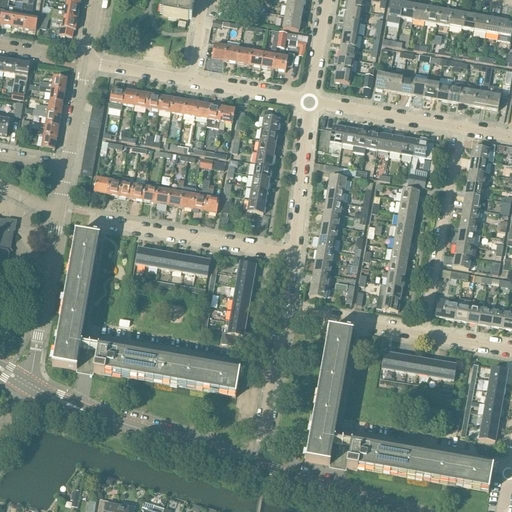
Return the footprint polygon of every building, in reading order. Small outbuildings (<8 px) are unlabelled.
[(67,0),(66,6),(79,8),(80,0),(67,0)] [(165,0),(163,17),(188,21),(191,0),(165,0)] [(304,0),(287,0),(287,6),(303,9),(304,0)] [(364,1),(359,0),(348,0),(347,10),(362,13),(364,1)] [(4,1),(0,25),(0,26),(12,29),(15,10),(8,8),(9,2),(4,1)] [(390,2),(386,24),(399,27),(400,20),(403,5),(397,4),(397,2),(392,1),(392,3),(391,3),(391,2),(390,2)] [(15,10),(12,29),(23,31),(28,5),(23,4),(21,11),(15,10)] [(33,6),(28,5),(23,31),(36,33),(38,19),(31,18),(33,6)] [(415,7),(403,5),(400,20),(412,22),(415,7)] [(53,11),(52,16),(77,20),(79,8),(66,6),(65,13),(53,11)] [(303,9),(287,6),(285,18),(300,21),(303,9)] [(412,22),(425,24),(427,9),(415,7),(412,22)] [(425,24),(437,26),(439,11),(427,9),(425,24)] [(362,13),(347,10),(345,22),(360,25),(362,13)] [(437,26),(449,28),(452,13),(439,11),(437,26)] [(449,28),(461,31),(464,15),(452,13),(449,28)] [(461,31),(473,33),(476,18),(464,15),(461,31)] [(52,16),(51,20),(63,22),(62,29),(60,29),(59,37),(72,39),(73,32),(75,32),(77,20),(52,16)] [(476,18),(473,33),(486,35),(488,20),(487,20),(487,17),(481,16),(481,18),(476,18)] [(300,21),(285,18),(282,30),(298,33),(300,21)] [(486,35),(498,37),(501,22),(488,20),(486,35)] [(360,25),(345,22),(343,35),(358,37),(360,25)] [(498,37),(497,43),(510,45),(511,39),(511,30),(511,23),(501,22),(498,37)] [(278,38),(277,50),(284,51),(286,41),(285,41),(286,35),(279,34),(278,38)] [(340,36),(339,42),(341,42),(341,47),(356,50),(358,37),(343,35),(342,36),(340,36)] [(224,63),(227,48),(214,46),(211,61),(224,63)] [(356,50),(341,47),(338,59),(354,62),(356,50)] [(224,63),(236,65),(238,50),(227,48),(224,63)] [(236,65),(248,67),(251,53),(238,50),(236,65)] [(260,69),(272,71),(275,57),(276,51),(271,51),(271,56),(263,55),(260,69)] [(248,67),(260,69),(263,55),(251,53),(248,67)] [(275,57),(272,71),(285,74),(286,68),(292,69),(294,57),(288,56),(288,59),(275,57)] [(351,74),(354,62),(338,59),(336,72),(351,74)] [(3,75),(15,77),(17,63),(6,61),(3,75)] [(14,83),(14,85),(19,86),(19,82),(27,84),(30,66),(17,63),(15,77),(14,83)] [(349,87),(351,74),(336,72),(334,83),(334,84),(349,87)] [(375,91),(387,93),(390,78),(391,73),(386,72),(385,77),(377,76),(374,91),(375,91)] [(371,90),(373,78),(368,77),(366,76),(364,89),(371,90)] [(40,84),(39,88),(46,89),(52,90),(65,93),(67,80),(54,78),(52,85),(40,84)] [(390,78),(387,93),(399,96),(402,80),(390,78)] [(412,98),(415,83),(402,80),(399,96),(412,98)] [(426,85),(415,83),(412,98),(424,100),(426,85)] [(448,104),(461,106),(464,87),(464,86),(452,84),(451,89),(448,104)] [(436,102),(439,87),(426,85),(424,100),(436,102)] [(473,108),(476,93),(469,92),(470,87),(464,86),(464,87),(461,106),(473,108)] [(451,89),(439,87),(436,102),(448,104),(451,89)] [(109,104),(108,110),(121,112),(122,106),(124,92),(120,91),(120,89),(112,88),(112,90),(109,104)] [(488,96),(485,111),(497,113),(498,113),(500,98),(493,96),(495,89),(489,88),(488,95),(488,96)] [(46,89),(45,94),(51,95),(50,102),(63,104),(65,93),(52,90),(46,89)] [(122,106),(134,109),(137,94),(124,92),(122,106)] [(488,96),(488,95),(476,93),(473,108),(485,111),(488,96)] [(12,94),(11,100),(23,103),(25,96),(12,94)] [(134,109),(146,111),(149,96),(137,94),(134,109)] [(146,111),(159,113),(161,98),(149,96),(146,111)] [(159,113),(171,115),(173,101),(161,98),(159,113)] [(171,115),(183,117),(186,103),(173,101),(171,115)] [(36,107),(35,111),(61,116),(63,104),(50,102),(48,109),(36,107)] [(183,117),(195,119),(198,105),(186,103),(183,117)] [(16,105),(14,119),(20,120),(23,106),(16,105)] [(208,121),(210,107),(198,105),(195,119),(207,121),(208,121)] [(92,112),(103,114),(104,108),(93,106),(92,112)] [(207,121),(206,129),(218,131),(222,109),(210,107),(208,121),(207,121)] [(218,131),(218,135),(223,136),(225,124),(232,126),(235,111),(222,109),(218,131)] [(33,111),(32,117),(47,119),(45,126),(59,128),(61,116),(35,111),(33,111)] [(236,126),(242,127),(244,115),(238,114),(236,126)] [(262,131),(278,133),(280,121),(271,120),(272,115),(265,114),(262,131)] [(0,120),(0,137),(6,138),(9,122),(0,120)] [(32,130),(31,135),(37,137),(43,138),(57,140),(59,128),(45,126),(44,132),(32,130)] [(342,146),(344,130),(332,128),(330,144),(342,146)] [(353,148),(356,132),(344,130),(342,146),(353,148)] [(260,143),(275,145),(278,133),(262,131),(260,143)] [(354,148),(353,154),(364,156),(365,150),(368,135),(356,132),(353,148),(354,148)] [(365,150),(377,152),(380,137),(368,135),(365,150)] [(377,152),(389,155),(392,139),(380,137),(377,152)] [(54,152),(57,140),(43,138),(41,150),(54,152)] [(146,143),(145,148),(152,149),(153,144),(154,139),(147,138),(146,143)] [(389,155),(401,157),(404,141),(392,139),(389,155)] [(413,159),(411,167),(416,167),(418,160),(425,161),(428,145),(428,141),(420,140),(420,144),(415,143),(413,159)] [(404,141),(401,157),(413,159),(415,143),(404,141)] [(258,154),(273,157),(275,145),(260,143),(258,154)] [(473,149),(471,161),(487,164),(489,153),(494,153),(495,148),(478,145),(478,150),(473,149)] [(84,153),(96,155),(97,149),(85,147),(84,153)] [(95,161),(96,155),(84,153),(83,159),(95,161)] [(273,157),(258,154),(255,166),(271,169),(273,157)] [(95,161),(83,159),(82,165),(94,167),(95,161)] [(201,161),(199,169),(202,170),(211,172),(211,171),(213,163),(204,162),(201,161)] [(487,164),(471,161),(469,173),(485,176),(487,164)] [(213,163),(211,171),(224,173),(225,165),(213,163)] [(94,167),(82,165),(81,171),(93,173),(94,167)] [(253,178),(269,181),(271,169),(255,166),(253,178)] [(337,175),(338,169),(325,167),(324,173),(337,175)] [(92,179),(93,173),(81,171),(80,177),(92,179)] [(408,188),(424,191),(425,185),(426,179),(414,177),(415,172),(410,171),(409,182),(408,188)] [(485,176),(469,173),(467,185),(483,188),(485,176)] [(251,190),(267,192),(269,181),(253,178),(251,190)] [(328,190),(344,193),(346,181),(330,178),(328,190)] [(106,196),(108,182),(96,180),(94,194),(106,196)] [(131,201),(133,186),(134,182),(121,180),(120,184),(121,184),(118,199),(131,201)] [(121,184),(120,184),(108,182),(106,196),(118,199),(121,184)] [(170,193),(167,207),(179,209),(182,195),(183,189),(184,183),(179,182),(177,194),(170,193)] [(194,197),(192,211),(204,213),(208,187),(209,183),(204,182),(202,193),(195,192),(194,197)] [(483,188),(467,185),(465,197),(481,200),(483,188)] [(131,201),(143,203),(146,188),(133,186),(131,201)] [(216,216),(219,201),(212,200),(214,188),(208,187),(204,213),(216,216)] [(143,203),(155,205),(158,191),(146,188),(143,203)] [(182,195),(179,209),(192,211),(194,197),(195,192),(195,191),(183,189),(182,195)] [(249,202),(265,204),(267,192),(251,190),(249,202)] [(328,190),(326,202),(342,205),(344,193),(328,190)] [(397,190),(396,195),(402,196),(401,203),(417,205),(419,194),(397,190)] [(155,205),(167,207),(170,193),(158,191),(155,205)] [(481,200),(465,197),(463,209),(479,212),(481,200)] [(265,204),(249,202),(247,214),(242,213),(241,220),(254,222),(255,215),(263,216),(265,204)] [(326,202),(324,214),(340,217),(342,205),(326,202)] [(223,203),(221,215),(228,216),(230,204),(229,204),(223,203)] [(399,215),(415,218),(417,205),(401,203),(399,215)] [(479,212),(463,209),(461,221),(477,224),(479,212)] [(324,214),(322,226),(338,229),(340,217),(324,214)] [(397,227),(413,230),(415,218),(399,215),(397,227)] [(0,276),(6,277),(10,255),(13,253),(11,250),(14,233),(10,232),(11,226),(5,225),(5,221),(0,220),(0,276)] [(477,224),(461,221),(459,233),(474,236),(477,224)] [(322,226),(320,238),(335,241),(338,229),(322,226)] [(395,239),(410,242),(413,230),(397,227),(395,239)] [(459,233),(457,245),(472,248),(478,249),(480,237),(474,236),(459,233)] [(100,241),(100,240),(75,236),(78,237),(55,367),(52,366),(52,367),(77,372),(78,366),(94,369),(93,374),(105,376),(105,373),(235,396),(235,399),(240,374),(239,374),(238,377),(108,354),(78,349),(97,240),(100,241)] [(320,238),(317,250),(333,253),(335,241),(320,238)] [(393,251),(408,254),(410,242),(395,239),(393,251)] [(472,248),(457,245),(454,257),(470,260),(472,248)] [(317,250),(315,262),(331,265),(333,253),(317,250)] [(147,269),(150,253),(138,251),(135,267),(147,269)] [(390,263),(406,266),(408,254),(393,251),(390,263)] [(162,255),(150,253),(147,269),(159,271),(162,255)] [(174,257),(162,255),(159,271),(171,273),(174,257)] [(186,259),(174,257),(171,273),(183,275),(186,259)] [(470,260),(454,257),(452,270),(468,273),(470,260)] [(198,261),(186,259),(183,275),(195,277),(198,261)] [(198,261),(195,277),(207,279),(210,263),(198,261)] [(315,262),(313,274),(329,277),(331,265),(315,262)] [(406,266),(390,263),(388,275),(404,278),(406,266)] [(240,265),(238,277),(254,279),(256,267),(240,265)] [(451,273),(450,279),(462,282),(463,276),(451,273)] [(313,274),(311,286),(327,289),(329,277),(313,274)] [(382,274),(381,279),(387,280),(386,287),(402,290),(404,278),(388,275),(382,274)] [(251,291),(254,279),(238,277),(236,289),(251,291)] [(325,302),(327,289),(311,286),(309,299),(325,302)] [(400,302),(402,290),(386,287),(386,288),(380,286),(378,298),(400,302)] [(249,303),(251,291),(236,289),(234,300),(249,303)] [(354,294),(348,293),(345,305),(351,306),(354,294)] [(364,295),(358,294),(355,307),(361,308),(364,295)] [(398,315),(400,302),(378,298),(376,311),(398,315)] [(247,315),(249,303),(234,300),(231,312),(247,315)] [(455,323),(458,307),(448,305),(448,302),(438,301),(435,319),(442,320),(455,323)] [(458,307),(455,323),(467,325),(470,309),(471,303),(459,301),(458,307)] [(470,309),(467,325),(479,327),(482,311),(470,309)] [(482,311),(479,327),(491,329),(493,313),(482,311)] [(245,327),(247,315),(231,312),(229,324),(245,327)] [(493,313),(491,329),(503,331),(506,315),(493,313)] [(511,316),(506,315),(503,331),(511,332),(511,316)] [(243,339),(245,327),(229,324),(227,336),(236,338),(243,339)] [(305,461),(305,462),(330,467),(330,462),(347,465),(346,470),(357,472),(358,469),(488,492),(487,494),(488,495),(492,470),(492,469),(491,472),(361,449),(331,444),(350,336),(353,336),(353,335),(328,331),(328,332),(330,332),(308,462),(305,461)] [(235,348),(236,338),(227,336),(222,335),(221,346),(235,348)] [(394,373),(397,357),(384,355),(382,371),(394,373)] [(406,375),(408,359),(397,357),(394,373),(406,375)] [(406,375),(418,377),(420,361),(408,359),(406,375)] [(418,377),(429,379),(432,363),(420,361),(418,377)] [(429,379),(441,381),(444,365),(432,363),(429,379)] [(456,367),(444,365),(441,381),(454,383),(456,367)] [(489,382),(505,384),(507,372),(491,370),(489,382)] [(489,382),(487,394),(503,396),(505,384),(489,382)] [(501,408),(503,396),(487,394),(485,405),(501,408)] [(483,417),(499,420),(501,408),(485,405),(483,417)] [(481,429),(497,432),(499,420),(483,417),(481,429)] [(457,434),(459,423),(447,421),(445,432),(457,434)] [(497,432),(481,429),(479,441),(495,444),(497,432)] [(116,511),(117,508),(107,506),(108,503),(100,502),(97,511),(116,511)]
